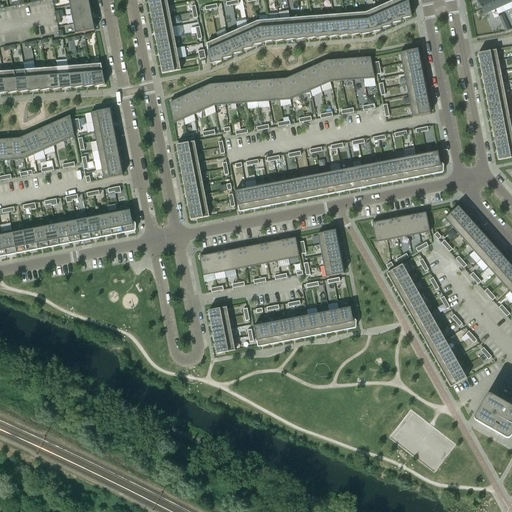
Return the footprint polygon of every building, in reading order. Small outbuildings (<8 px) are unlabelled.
[(166,0),(147,0),(150,10),(151,10),(168,6),(166,0)] [(390,25),(400,20),(396,0),(394,0),(386,4),(390,25)] [(407,0),(396,0),(400,20),(411,16),(407,0)] [(496,9),(492,0),(481,0),(478,1),(478,2),(476,3),(479,8),(480,7),(481,9),(484,14),(496,9)] [(506,0),(492,0),(496,9),(508,4),(506,0)] [(89,2),(70,6),(72,15),(91,11),(89,2)] [(376,8),(380,29),(390,25),(386,4),(376,8)] [(151,10),(150,10),(152,21),(153,20),(170,17),(168,6),(151,10)] [(371,33),(380,29),(376,8),(366,13),(370,33),(371,33)] [(91,11),(72,15),(73,25),(93,21),(91,11)] [(370,33),(366,13),(355,14),(359,34),(370,33)] [(355,14),(344,15),(348,35),(359,34),(355,14)] [(327,37),(338,36),(334,15),(323,16),(327,37)] [(344,15),(334,15),(338,36),(348,35),(344,15)] [(312,17),(316,38),(327,37),(323,16),(312,17)] [(153,20),(152,21),(154,31),(155,31),(172,28),(170,17),(153,20)] [(316,38),(312,17),(301,18),(305,38),(316,38)] [(305,38),(301,18),(290,19),(294,39),(305,38)] [(279,20),(283,40),(294,39),(290,19),(279,20)] [(268,20),(258,21),(262,42),(272,41),(268,20)] [(283,40),(279,20),(268,20),(272,41),(283,40)] [(93,21),(73,25),(75,34),(94,31),(93,21)] [(252,46),(262,42),(258,21),(248,26),(252,46)] [(241,51),(252,46),(248,26),(237,30),(241,51)] [(174,38),(172,28),(155,31),(154,31),(156,42),(157,42),(174,38)] [(231,55),(241,51),(237,30),(227,35),(231,55)] [(227,35),(217,39),(221,60),(231,55),(227,35)] [(156,42),(158,52),(159,52),(176,49),(174,38),(157,42),(156,42)] [(221,60),(217,39),(206,44),(210,64),(213,64),(221,60)] [(176,49),(159,52),(158,52),(160,63),(161,63),(178,59),(176,49)] [(400,53),(402,64),(420,60),(418,49),(400,53)] [(480,65),(481,65),(498,61),(496,50),(477,54),(480,65)] [(359,59),(363,79),(374,78),(370,57),(359,58),(359,59)] [(348,60),(352,80),(363,79),(359,59),(359,58),(348,59),(348,60)] [(174,72),(181,71),(178,59),(161,63),(160,63),(162,74),(174,72)] [(348,60),(348,59),(337,60),(337,61),(341,81),(352,80),(348,60)] [(337,61),(337,60),(326,61),(327,62),(330,82),(332,81),(341,81),(337,61)] [(402,64),(404,75),(422,71),(420,60),(402,64)] [(327,62),(326,61),(316,65),(316,66),(320,86),(330,82),(327,62)] [(483,75),(500,72),(498,61),(481,65),(480,65),(482,75),(483,75)] [(101,64),(90,65),(94,86),(105,85),(101,64)] [(83,87),(94,86),(90,65),(79,66),(83,87)] [(310,91),(320,86),(316,66),(316,65),(306,70),(306,71),(310,91)] [(57,67),(61,89),(72,88),(68,66),(57,67)] [(79,66),(68,66),(72,88),(83,87),(79,66)] [(50,89),(61,89),(57,67),(46,68),(50,89)] [(50,89),(46,68),(35,69),(39,90),(50,89)] [(14,70),(18,92),(29,91),(24,69),(14,70)] [(39,90),(35,69),(24,69),(29,91),(39,90)] [(3,71),(7,93),(18,92),(14,70),(3,71)] [(306,70),(296,74),(296,75),(300,95),(310,91),(306,71),(306,70)] [(424,82),(422,71),(404,75),(406,85),(424,82)] [(485,86),(502,82),(500,72),(483,75),(482,75),(484,86),(485,86)] [(300,95),(296,75),(296,74),(286,79),(286,80),(290,100),(291,99),(300,95)] [(286,80),(286,79),(275,80),(279,100),(290,100),(286,80)] [(275,80),(264,81),(268,101),(279,100),(275,80)] [(243,83),(247,103),(257,102),(254,82),(253,81),(243,82),(243,83)] [(264,81),(253,81),(254,82),(257,102),(268,101),(264,81)] [(232,83),(232,84),(236,104),(247,103),(243,83),(243,82),(232,83)] [(426,92),(424,82),(406,85),(408,96),(426,92)] [(487,96),(504,93),(502,82),(485,86),(484,86),(486,97),(487,96)] [(232,83),(221,84),(221,85),(225,105),(236,104),(232,84),(232,83)] [(221,85),(221,84),(210,85),(210,86),(214,106),(215,105),(225,105),(221,85)] [(214,106),(210,86),(210,85),(200,89),(200,90),(204,110),(214,106)] [(190,94),(190,95),(194,115),(204,110),(200,90),(200,89),(190,94)] [(426,92),(408,96),(410,106),(428,103),(426,92)] [(489,107),(506,104),(504,93),(487,96),(486,97),(488,107),(489,107)] [(184,119),(194,115),(190,95),(190,94),(180,98),(180,99),(184,119)] [(180,98),(169,103),(173,124),(184,119),(180,99),(180,98)] [(428,103),(410,106),(412,117),(430,114),(428,103)] [(491,118),(508,114),(506,104),(489,107),(488,107),(490,118),(491,118)] [(91,113),(92,123),(112,119),(110,109),(91,113)] [(511,125),(508,114),(491,118),(490,118),(492,128),(493,128),(511,125)] [(64,142),(74,137),(70,116),(60,120),(60,121),(64,142)] [(92,123),(94,132),(114,128),(112,119),(92,123)] [(60,121),(60,120),(50,125),(50,126),(54,146),(64,142),(60,121)] [(50,126),(50,125),(39,129),(40,130),(44,151),(54,146),(50,126)] [(495,139),(511,135),(511,132),(511,125),(493,128),(492,128),(494,139),(495,139)] [(115,138),(114,128),(94,132),(96,142),(115,138)] [(29,135),(33,155),(44,151),(40,130),(39,129),(29,134),(29,135)] [(23,160),(33,155),(29,135),(29,134),(19,139),(23,160)] [(497,149),(511,146),(511,135),(495,139),(494,139),(496,150),(497,149)] [(117,147),(115,138),(96,142),(98,151),(117,147)] [(0,139),(0,153),(2,161),(12,161),(8,140),(8,139),(0,139)] [(8,139),(8,140),(12,161),(23,160),(19,139),(8,139)] [(178,156),(179,156),(197,153),(194,142),(176,145),(178,156)] [(511,158),(511,146),(497,149),(496,150),(498,161),(510,159),(510,158),(511,158)] [(117,147),(98,151),(100,160),(119,157),(117,147)] [(438,152),(426,154),(430,175),(442,173),(443,173),(443,172),(443,166),(443,165),(440,163),(440,162),(438,152)] [(179,156),(178,156),(180,167),(181,167),(199,163),(197,153),(179,156)] [(426,154),(416,156),(420,177),(430,175),(426,154)] [(409,179),(420,177),(416,156),(405,158),(409,179)] [(100,160),(102,170),(121,166),(119,157),(100,160)] [(399,181),(409,179),(405,158),(394,160),(399,181)] [(394,160),(384,162),(388,184),(399,181),(394,160)] [(388,184),(384,162),(373,164),(377,186),(388,184)] [(181,167),(180,167),(182,178),(183,177),(201,174),(199,163),(181,167)] [(373,164),(363,167),(367,188),(377,186),(373,164)] [(123,176),(121,166),(102,170),(104,180),(123,176)] [(356,190),(367,188),(363,167),(352,169),(356,190)] [(352,169),(341,171),(346,192),(356,190),(352,169)] [(335,194),(346,192),(341,171),(331,173),(335,194)] [(335,194),(331,173),(320,175),(324,196),(335,194)] [(183,177),(182,178),(184,188),(185,188),(203,185),(201,174),(183,177)] [(324,196),(320,175),(310,177),(314,198),(324,196)] [(314,198),(310,177),(299,179),(303,200),(314,198)] [(303,200),(299,179),(288,181),(293,202),(303,200)] [(293,202),(288,181),(278,183),(282,204),(293,202)] [(282,204),(278,183),(267,185),(271,206),(282,204)] [(203,185),(185,188),(184,188),(186,199),(187,199),(205,195),(203,185)] [(261,208),(271,206),(267,185),(257,187),(261,208)] [(250,210),(261,208),(257,187),(246,189),(250,210)] [(239,212),(250,210),(246,189),(235,191),(239,212)] [(205,195),(187,199),(186,199),(189,209),(190,209),(207,206),(205,195)] [(189,209),(191,221),(209,217),(207,206),(190,209),(189,209)] [(452,227),(465,215),(458,207),(444,219),(452,227)] [(122,233),(123,234),(134,231),(135,231),(135,230),(136,224),(135,224),(135,223),(132,221),(129,208),(118,210),(122,233)] [(107,212),(112,235),(112,236),(123,234),(122,233),(118,210),(107,212)] [(101,238),(112,236),(112,235),(107,212),(96,214),(97,217),(101,237),(101,238)] [(426,213),(415,215),(419,235),(430,232),(426,213)] [(404,217),(408,237),(419,235),(415,215),(404,217)] [(473,223),(465,215),(452,227),(459,235),(473,223)] [(97,217),(87,219),(91,239),(91,240),(101,238),(101,237),(97,217)] [(394,219),(397,239),(408,237),(404,217),(394,219)] [(91,239),(87,219),(76,221),(80,241),(80,242),(91,240),(91,239)] [(397,239),(394,219),(383,221),(387,241),(397,239)] [(69,243),(70,244),(80,242),(80,241),(76,221),(65,223),(69,243)] [(387,241),(383,221),(372,223),(376,243),(387,241)] [(69,243),(65,223),(55,225),(59,245),(59,246),(70,244),(69,243)] [(473,223),(459,235),(466,243),(480,231),(473,223)] [(48,248),(48,247),(44,227),(45,227),(44,224),(33,226),(38,249),(38,250),(48,248)] [(55,225),(45,227),(44,227),(48,247),(48,248),(59,246),(59,245),(55,225)] [(22,228),(27,251),(27,252),(38,250),(38,249),(33,226),(22,228)] [(22,228),(12,230),(16,253),(17,254),(27,252),(27,251),(22,228)] [(17,254),(16,253),(12,230),(1,232),(1,235),(2,235),(6,255),(6,256),(17,254)] [(317,234),(319,245),(337,241),(335,230),(317,234)] [(466,243),(473,251),(487,239),(480,231),(466,243)] [(289,260),(299,258),(295,238),(285,240),(289,260)] [(494,247),(487,239),(473,251),(481,260),(494,247)] [(274,242),(278,262),(289,260),(285,240),(274,242)] [(319,245),(321,256),(339,252),(337,241),(319,245)] [(264,244),(267,264),(278,262),(274,242),(264,244)] [(267,264),(264,244),(253,247),(257,265),(267,264)] [(242,249),(246,268),(257,265),(253,247),(242,249)] [(481,260),(488,268),(501,255),(494,247),(481,260)] [(246,268),(242,249),(232,251),(236,270),(246,268)] [(236,270),(232,251),(221,253),(225,272),(236,270)] [(324,266),(342,263),(339,252),(321,256),(324,266)] [(221,253),(211,255),(214,274),(225,272),(221,253)] [(203,276),(214,274),(211,255),(200,257),(203,276)] [(509,264),(501,255),(488,268),(495,276),(509,264)] [(342,263),(324,266),(326,277),(344,274),(342,263)] [(511,275),(511,267),(509,264),(495,276),(502,284),(511,275)] [(408,274),(402,265),(386,274),(392,283),(393,283),(408,274)] [(393,283),(392,283),(397,293),(398,292),(413,284),(408,274),(393,283)] [(509,292),(511,289),(511,275),(502,284),(509,292)] [(397,293),(402,302),(403,302),(418,293),(413,284),(398,292),(397,293)] [(418,293),(403,302),(402,302),(408,312),(409,311),(424,303),(418,293)] [(409,311),(408,312),(413,321),(414,321),(429,312),(424,303),(409,311)] [(230,317),(228,306),(209,310),(211,321),(230,317)] [(343,329),(354,327),(350,307),(339,310),(343,329)] [(332,331),(343,329),(339,310),(328,312),(332,331)] [(317,314),(322,333),(332,331),(328,312),(317,314)] [(413,321),(418,331),(419,330),(434,322),(429,312),(414,321),(413,321)] [(307,316),(311,336),(322,333),(317,314),(307,316)] [(300,338),(311,336),(307,316),(296,318),(300,338)] [(230,317),(211,321),(213,332),(233,328),(230,317)] [(286,320),(290,340),(300,338),(296,318),(286,320)] [(279,342),(290,340),(286,320),(275,322),(279,342)] [(265,324),(268,344),(279,342),(275,322),(265,324)] [(434,322),(419,330),(418,331),(424,340),(425,339),(440,331),(434,322)] [(268,344),(265,324),(253,326),(257,346),(268,344)] [(215,343),(235,339),(233,328),(213,332),(215,343)] [(424,340),(429,349),(430,349),(445,340),(440,331),(425,339),(424,340)] [(215,343),(217,354),(237,350),(235,339),(215,343)] [(445,340),(430,349),(429,349),(434,359),(435,358),(450,350),(445,340)] [(434,359),(440,368),(441,368),(456,359),(450,350),(435,358),(434,359)] [(456,359),(441,368),(440,368),(445,378),(446,377),(461,369),(456,359)] [(445,378),(451,387),(466,378),(461,369),(446,377),(445,378)] [(511,396),(508,404),(491,395),(490,395),(489,394),(488,394),(487,395),(486,396),(475,414),(480,416),(477,422),(505,438),(510,428),(511,429),(511,396)]
